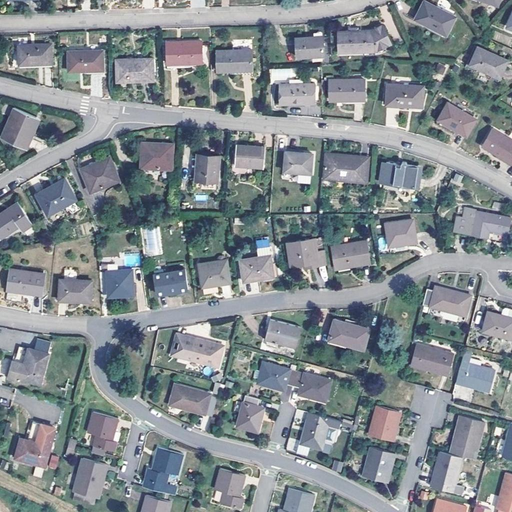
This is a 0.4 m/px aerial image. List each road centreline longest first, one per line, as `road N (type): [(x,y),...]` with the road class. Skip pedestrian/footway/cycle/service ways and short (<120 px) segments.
road 1 (residential): [(113,111),(367,133),(452,158),(511,190)]
road 2 (residential): [(110,329),(287,298),(361,294),(433,262),(497,263)]
road 3 (residential): [(0,25),(319,12),(369,0)]
road 4 (residential): [(113,111),(98,135),(0,188)]
road 5 (residential): [(272,459),(202,441),(148,415)]
road 6 (residential): [(386,511),(336,482),(272,459)]
